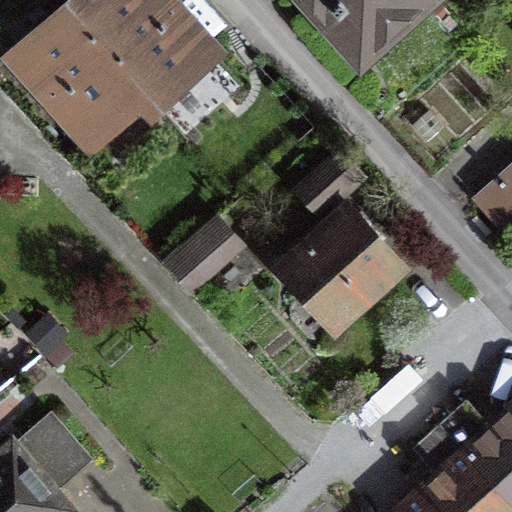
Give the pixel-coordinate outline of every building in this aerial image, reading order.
[(102,0),(82,17),(145,89),(155,101),(210,54),(163,0),(102,0)] [(308,0),(330,24),(342,13),(373,47),(425,0),(308,0)] [(145,89),(82,17),(74,7),(18,55),(89,137),(145,89)] [(361,173),(342,152),(303,186),(321,207),(361,173)] [(511,165),(493,183),(511,203),(511,165)] [(345,209),(284,265),(336,323),(398,267),(345,209)] [(213,217),(165,261),(191,290),(240,245),(213,217)] [(441,422),(511,501),(511,407),(489,428),(465,401),(441,422)] [(51,410),(0,453),(0,511),(64,511),(69,509),(54,491),(92,459),(51,410)] [(511,511),(511,501),(441,422),(415,444),(441,473),(396,511),(511,511)]
